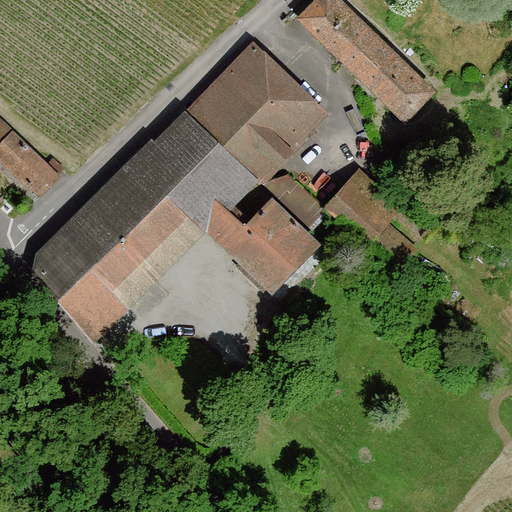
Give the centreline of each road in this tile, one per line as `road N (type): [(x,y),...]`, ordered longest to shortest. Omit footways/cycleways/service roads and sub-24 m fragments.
road 1 (unclassified): [(2,259),(282,0)]
road 2 (unclassified): [(213,511),(181,463),(2,259)]
